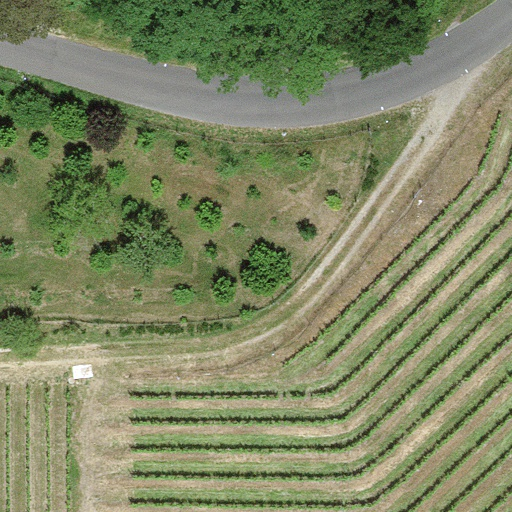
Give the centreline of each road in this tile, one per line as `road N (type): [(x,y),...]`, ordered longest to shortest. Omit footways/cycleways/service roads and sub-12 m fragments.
road 1 (track): [(456,52),(434,119),(363,222),(313,286),(264,327),(145,353),(0,358)]
road 2 (tertiary): [(511,10),(456,52),(403,77),(289,103),(214,101),(0,44)]
